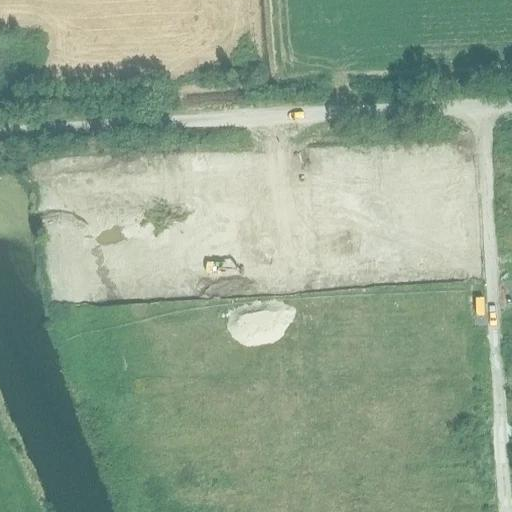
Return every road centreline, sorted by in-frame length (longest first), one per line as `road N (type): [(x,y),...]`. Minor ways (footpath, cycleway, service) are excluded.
road 1 (unclassified): [(0,186),(511,155)]
road 2 (track): [(508,511),(483,157)]
road 3 (track): [(190,42),(0,57)]
